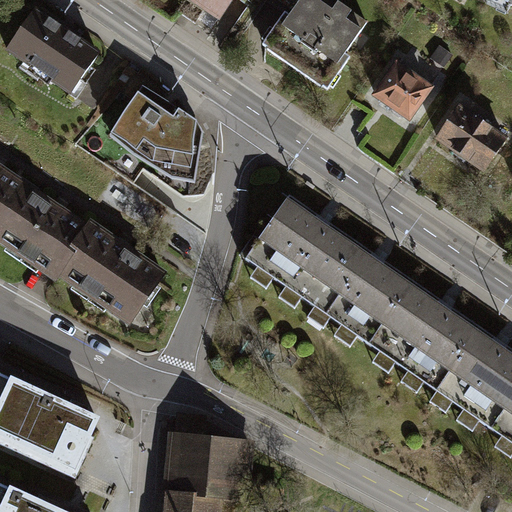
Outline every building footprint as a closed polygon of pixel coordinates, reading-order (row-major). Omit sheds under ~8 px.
[(195,0),(218,16),(229,0),(195,0)] [(280,29),(266,48),(321,87),(335,69),(339,72),(350,57),(344,52),(365,23),(333,0),(300,0),(289,15),(285,12),(275,26),(280,29)] [(97,55),(35,12),(8,52),(69,94),(97,55)] [(453,53),(441,46),(433,59),(445,66),(453,53)] [(394,63),(372,94),(392,107),(392,112),(397,116),(405,116),(408,119),(429,89),(394,63)] [(124,111),(111,135),(147,161),(190,169),(190,146),(195,122),(142,88),(124,111)] [(459,108),(437,138),(483,170),(504,139),(489,128),(491,125),(477,115),(474,118),(459,108)] [(0,169),(0,225),(26,188),(0,169)] [(58,211),(26,188),(0,225),(0,241),(53,278),(57,273),(87,231),(58,211)] [(241,259),(304,302),(347,240),(284,197),(241,259)] [(122,246),(91,224),(87,231),(57,273),(127,323),(162,274),(122,246)] [(304,302),(367,345),(410,283),(347,240),(304,302)] [(367,345),(430,388),(473,326),(410,283),(367,345)] [(430,388),(493,431),(511,403),(511,352),(473,326),(430,388)] [(0,407),(12,382),(0,376),(0,407)] [(0,434),(75,467),(94,418),(12,382),(0,407),(0,434)] [(511,403),(493,431),(511,443),(511,403)] [(175,417),(169,494),(217,498),(216,507),(232,508),(233,500),(241,500),(246,442),(203,438),(205,420),(175,417)] [(58,511),(0,486),(0,511),(58,511)] [(215,511),(216,507),(217,498),(169,494),(167,511),(215,511)]
